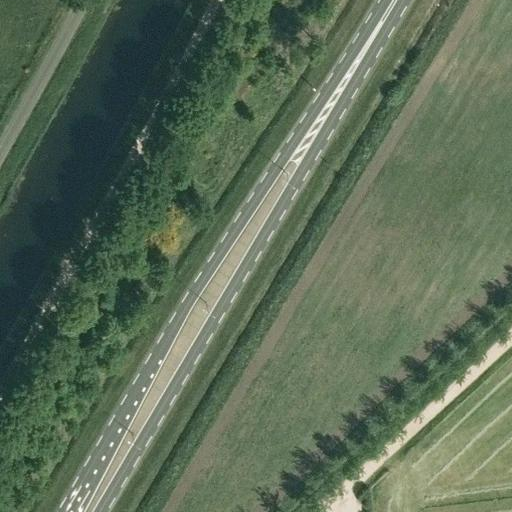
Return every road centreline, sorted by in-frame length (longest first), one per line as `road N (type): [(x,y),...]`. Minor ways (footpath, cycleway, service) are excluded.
road 1 (primary): [(387,0),(236,221),(67,511)]
road 2 (primary): [(98,511),(402,0)]
road 3 (track): [(215,0),(0,385)]
road 4 (track): [(321,511),(511,333)]
road 5 (unclassified): [(0,135),(71,0)]
